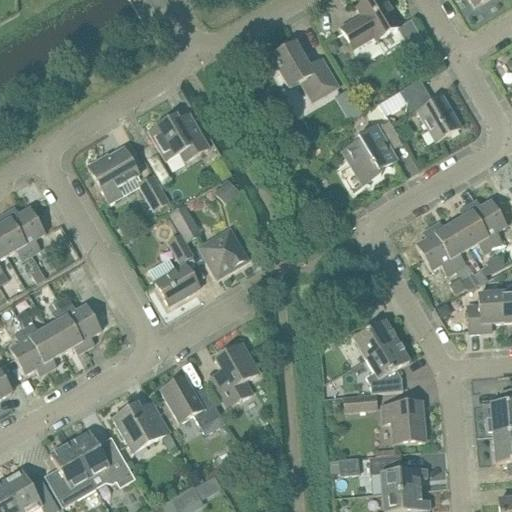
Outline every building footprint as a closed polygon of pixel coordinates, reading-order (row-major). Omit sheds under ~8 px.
[(376,43),(382,39),(400,29),(382,0),(374,0),(356,11),(361,19),(341,31),(353,52),(374,39),(376,43)] [(467,0),(474,11),(491,0),(467,0)] [(308,70),(295,47),(270,61),(276,70),(275,70),(277,74),(278,74),(289,92),(300,85),(312,105),(337,90),(321,63),(308,70)] [(429,92),(421,78),(399,90),(408,104),(429,92)] [(371,94),(373,87),(361,84),(359,91),(371,94)] [(347,92),(335,100),(350,124),(362,116),(347,92)] [(441,100),(417,114),(435,145),(460,131),(441,100)] [(148,135),(158,153),(166,165),(179,157),(184,165),(208,151),(199,136),(189,142),(176,119),(148,135)] [(359,144),(343,153),(363,187),(353,193),(353,194),(381,178),(378,174),(396,164),(388,150),(399,144),(401,148),(402,147),(388,122),(357,141),(359,144)] [(312,130),(301,137),(309,150),(320,143),(312,130)] [(218,151),(210,156),(224,179),(232,174),(218,151)] [(108,206),(122,198),(117,191),(138,178),(123,152),(108,161),(107,159),(87,171),(108,206)] [(152,214),(168,206),(153,179),(138,189),(152,214)] [(239,195),(227,183),(214,196),(227,208),(239,195)] [(468,208),(493,250),(501,246),(494,235),(505,229),(501,221),(491,204),(480,210),(476,204),(468,208)] [(185,208),(170,217),(186,242),(200,234),(185,208)] [(493,250),(468,208),(459,214),(463,221),(453,226),(468,251),(477,246),(483,256),(493,250)] [(6,216),(31,258),(40,253),(35,243),(44,238),(29,211),(19,218),(15,211),(6,216)] [(31,258),(6,216),(0,219),(0,224),(2,228),(0,228),(0,248),(7,261),(18,254),(23,263),(31,258)] [(439,225),(430,231),(456,274),(466,268),(459,256),(468,251),(453,226),(443,232),(439,225)] [(456,274),(430,231),(422,236),(426,242),(416,249),(431,274),(440,268),(447,279),(456,274)] [(229,234),(200,252),(217,281),(246,264),(229,234)] [(167,245),(180,265),(193,257),(180,237),(167,245)] [(511,264),(511,253),(499,261),(503,268),(504,269),(511,264)] [(497,258),(487,264),(488,266),(493,274),(503,268),(499,261),(497,258)] [(350,273),(359,268),(354,259),(345,264),(350,273)] [(185,268),(175,274),(169,263),(149,275),(155,285),(154,286),(168,310),(199,292),(185,268)] [(37,271),(29,275),(36,286),(44,282),(37,271)] [(3,276),(0,277),(0,289),(8,285),(3,276)] [(471,277),(461,283),(467,293),(477,287),(471,277)] [(457,281),(446,287),(454,300),(464,293),(457,281)] [(45,288),(36,293),(40,301),(49,295),(45,288)] [(511,295),(500,296),(502,326),(511,325),(511,295)] [(502,326),(500,296),(478,298),(478,308),(466,309),(469,337),(491,335),(491,327),(502,326)] [(56,303),(48,308),(51,313),(59,308),(56,303)] [(70,305),(61,310),(86,353),(94,348),(90,341),(101,335),(86,308),(76,314),(70,305)] [(446,306),(436,311),(442,321),(452,316),(446,306)] [(86,353),(61,310),(51,315),(57,325),(47,331),(63,357),(73,351),(77,358),(86,353)] [(362,322),(356,312),(335,324),(341,335),(362,322)] [(33,327),(25,314),(16,319),(24,333),(33,327)] [(366,363),(397,345),(384,324),(353,342),(366,363)] [(33,327),(24,333),(48,375),(56,370),(52,363),(63,357),(47,331),(38,336),(33,327)] [(48,375),(24,333),(14,338),(20,348),(10,353),(24,379),(35,372),(39,379),(48,375)] [(397,345),(366,363),(374,376),(365,381),(370,388),(370,397),(402,394),(401,382),(396,373),(409,365),(397,345)] [(241,347),(215,363),(229,387),(218,393),(217,390),(216,391),(227,411),(252,397),(245,385),(258,377),(241,347)] [(0,402),(11,396),(0,376),(0,402)] [(160,394),(170,412),(179,427),(193,419),(200,430),(220,418),(217,412),(207,395),(196,401),(184,380),(160,394)] [(492,438),(511,436),(511,393),(501,395),(502,407),(490,408),(491,421),(487,421),(488,434),(492,434),(492,438)] [(344,416),(377,413),(376,400),(343,403),(344,416)] [(393,448),(405,447),(425,445),(421,405),(381,409),(382,427),(391,426),(393,448)] [(112,422),(123,439),(133,456),(161,440),(169,435),(159,418),(158,419),(161,424),(150,430),(137,408),(112,422)] [(89,435),(69,447),(96,492),(104,487),(112,489),(116,486),(119,492),(135,483),(125,466),(115,449),(102,457),(89,435)] [(176,447),(169,435),(161,440),(168,452),(176,447)] [(511,436),(492,438),(495,468),(507,467),(508,479),(511,478),(511,436)] [(62,480),(48,488),(58,505),(62,511),(76,503),(96,492),(69,447),(50,458),(62,480)] [(359,477),(358,461),(350,462),(338,463),(340,476),(340,479),(359,477)] [(382,497),(420,494),(419,483),(426,482),(425,472),(402,474),(401,462),(369,464),(370,478),(381,477),(382,497)] [(336,463),(328,464),(330,477),(338,477),(340,476),(338,463),(336,463)] [(2,486),(17,511),(36,511),(42,509),(43,511),(58,511),(45,490),(34,496),(22,474),(2,486)] [(17,511),(2,486),(0,486),(0,511),(17,511)] [(197,511),(203,509),(192,491),(154,511),(197,511)] [(420,494),(382,497),(383,511),(428,511),(428,503),(421,504),(420,494)] [(511,511),(511,502),(498,503),(499,511),(511,511)]
